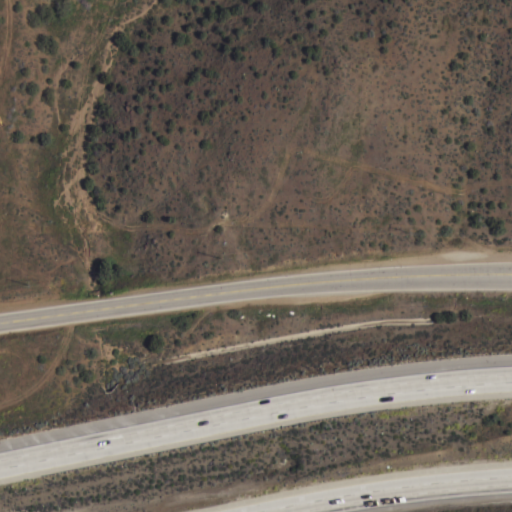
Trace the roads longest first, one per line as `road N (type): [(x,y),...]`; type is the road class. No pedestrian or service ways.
road 1 (motorway): [(511,370),(312,393),(0,458)]
road 2 (primary): [(0,319),(347,277),(511,272)]
road 3 (motorway): [(216,511),(376,480),(511,469)]
